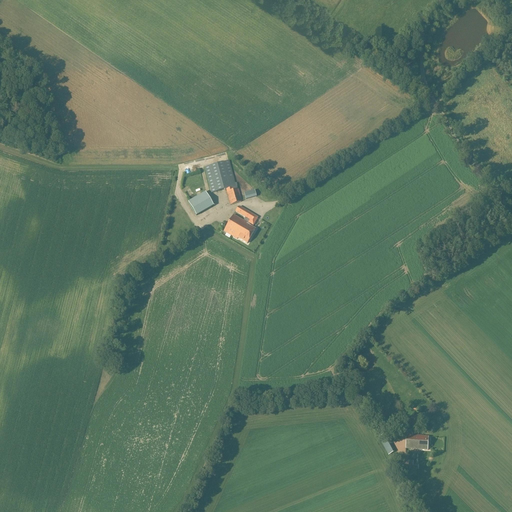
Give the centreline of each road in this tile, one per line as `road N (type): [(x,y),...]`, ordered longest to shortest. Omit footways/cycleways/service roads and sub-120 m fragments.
road 1 (unclassified): [(426,87),(406,83),(291,0)]
road 2 (unclassified): [(511,200),(463,151),(426,87)]
